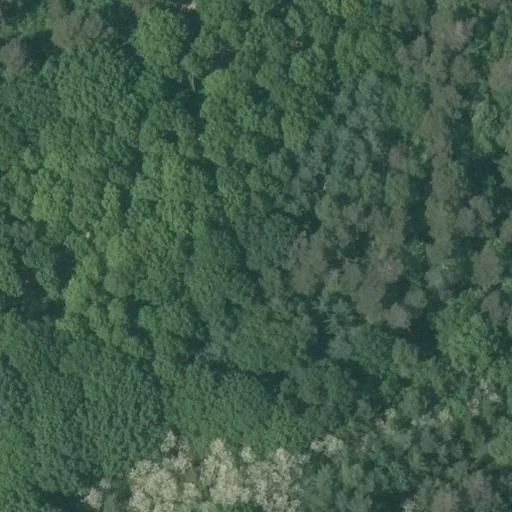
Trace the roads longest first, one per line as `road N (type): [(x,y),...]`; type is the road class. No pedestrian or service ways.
road 1 (track): [(0,396),(113,448),(184,460),(271,452),(427,412),(511,412)]
road 2 (track): [(206,0),(0,123)]
road 3 (track): [(448,410),(310,511)]
